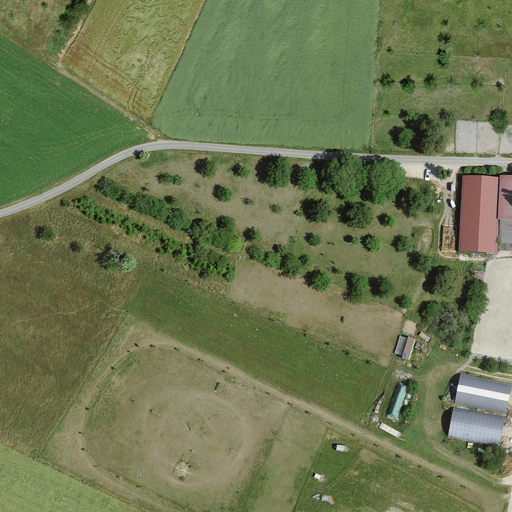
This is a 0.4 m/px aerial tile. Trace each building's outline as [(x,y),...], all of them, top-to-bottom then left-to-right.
[(500,179),(462,177),(459,252),(496,254),(497,244),(500,179)] [(500,179),(497,244),(511,244),(511,177),(500,177),(500,179)] [(511,384),(461,374),(455,404),(506,415),(511,384)] [(448,438),(499,448),(505,419),(454,409),(448,438)] [(380,478),(375,492),(394,499),(400,485),(380,478)]
